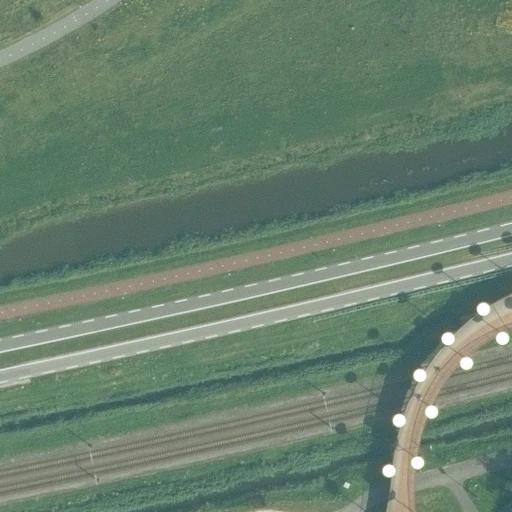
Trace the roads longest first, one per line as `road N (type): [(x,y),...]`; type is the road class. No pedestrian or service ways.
road 1 (secondary): [(0,377),(511,259)]
road 2 (secondary): [(511,228),(0,344)]
